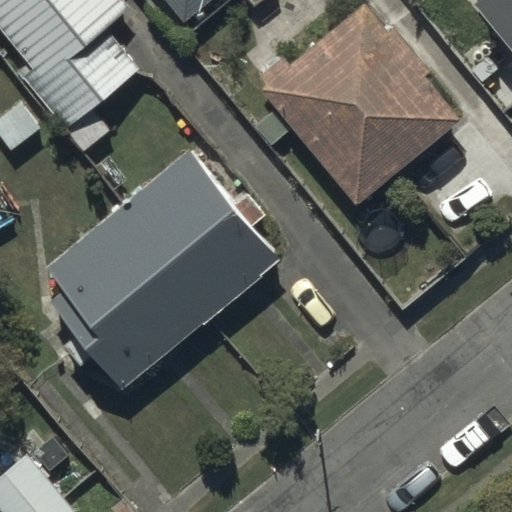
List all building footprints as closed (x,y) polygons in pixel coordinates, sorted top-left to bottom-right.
[(0,0),(0,35),(35,77),(23,87),(65,138),(140,75),(106,34),(131,13),(119,0),(0,0)] [(169,0),(190,25),(220,0),(169,0)] [(511,0),(503,0),(482,18),(511,54),(511,0)] [(267,96),(263,99),(358,215),(461,130),(426,88),(434,82),(395,35),(386,43),(364,16),(292,75),(284,64),(258,85),(267,96)] [(192,157),(48,275),(66,297),(52,309),(124,397),(282,268),(192,157)] [(57,437),(0,484),(0,511),(77,511),(57,488),(82,467),(57,437)]
